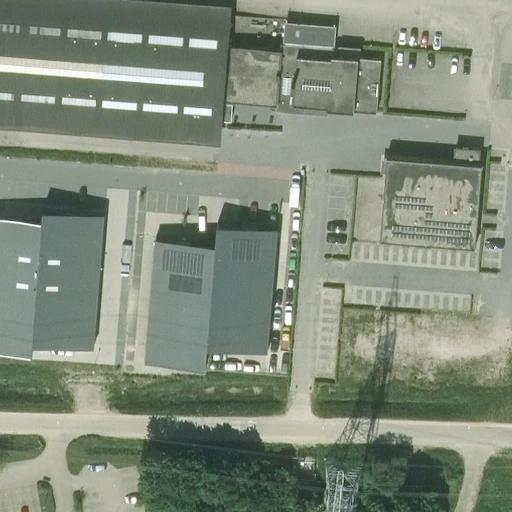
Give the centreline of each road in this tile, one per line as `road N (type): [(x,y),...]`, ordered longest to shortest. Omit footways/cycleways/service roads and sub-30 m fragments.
road 1 (residential): [(502,137),(263,151),(239,183),(226,185),(0,168)]
road 2 (unclassified): [(511,443),(0,422)]
